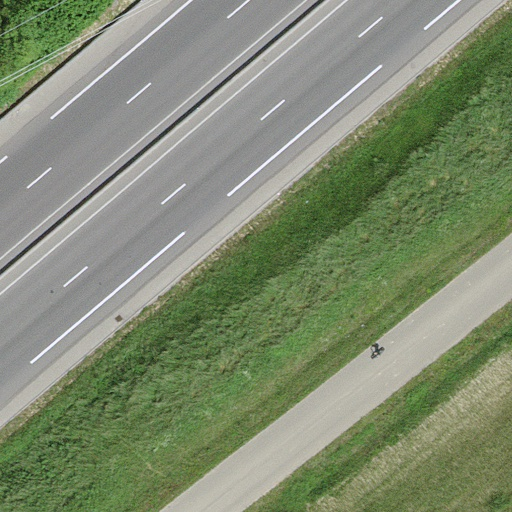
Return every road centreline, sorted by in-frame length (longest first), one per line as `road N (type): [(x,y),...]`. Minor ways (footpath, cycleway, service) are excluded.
road 1 (trunk): [(0,361),(426,0)]
road 2 (unclassified): [(511,266),(198,511)]
road 3 (trunk): [(253,0),(0,215)]
